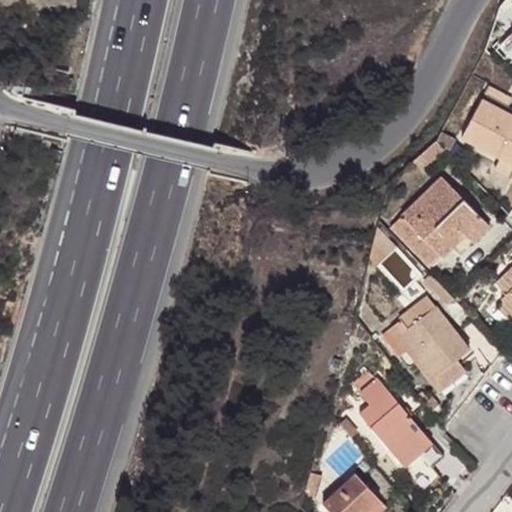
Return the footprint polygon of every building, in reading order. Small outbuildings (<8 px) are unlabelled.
[(511,114),(506,111),(511,100),(511,97),(489,85),(462,136),(500,157),(511,163),(511,114)] [(436,139),(417,156),(426,166),(445,148),(436,139)] [(511,171),(511,163),(500,157),(494,168),(509,176),(511,171)] [(442,175),(402,215),(442,256),(465,233),(474,243),(491,226),(442,175)] [(442,256),(402,215),(390,227),(429,268),(442,256)] [(511,274),(508,269),(495,281),(506,293),(502,297),(504,300),(511,307),(511,274)] [(511,318),(511,307),(504,300),(498,306),(511,320),(511,318)] [(436,306),(407,328),(401,332),(435,377),(458,359),(471,350),(436,306)] [(401,332),(407,328),(401,319),(387,330),(404,352),(406,351),(438,393),(467,371),(458,359),(435,377),(401,332)] [(504,348),(489,333),(476,345),(491,366),(504,348)] [(368,370),(352,383),(358,389),(373,377),(368,370)] [(369,404),(358,412),(403,465),(431,441),(377,377),(359,392),(369,404)] [(310,471),(304,492),(315,500),(323,476),(310,471)] [(322,503),(330,511),(365,511),(369,509),(371,511),(379,511),(386,506),(355,472),(322,503)]
